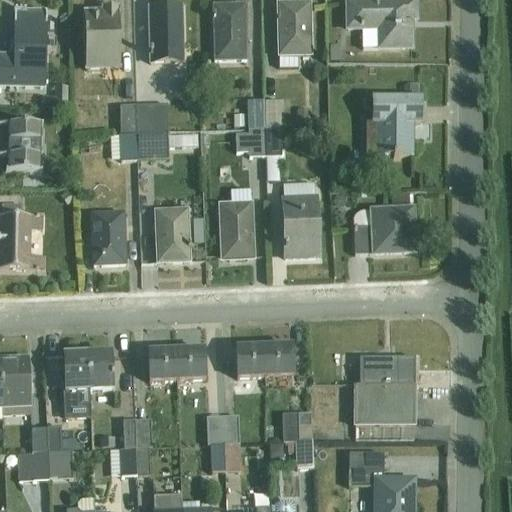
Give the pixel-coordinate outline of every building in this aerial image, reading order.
[(311,5),(276,6),(278,61),(279,61),(279,72),(298,71),(298,61),(313,60),(311,5)] [(415,5),(347,6),(348,35),(362,35),(363,52),(411,51),(411,22),(416,22),(415,5)] [(247,7),(212,8),(214,65),(248,65),(247,7)] [(183,8),(148,9),(149,68),(184,67),(183,8)] [(101,13),(83,13),(83,17),(85,17),(86,70),(85,70),(85,74),(121,73),(119,9),(101,9),(101,13)] [(0,57),(0,89),(45,90),(46,14),(25,13),(13,13),(13,16),(14,16),(13,58),(0,57)] [(332,47),(320,47),(319,61),(331,62),(332,47)] [(407,101),(419,101),(419,87),(407,86),(407,101)] [(42,97),(41,108),(67,109),(68,87),(54,87),(54,98),(42,97)] [(419,101),(407,101),(371,101),(372,128),(365,127),(365,159),(376,159),(376,160),(414,161),(413,128),(422,128),(422,101),(419,101)] [(265,134),(264,104),(247,104),(247,117),(233,118),(234,131),(247,131),(248,134),(265,134)] [(264,104),(265,134),(280,133),(280,104),(264,104)] [(137,138),(168,137),(167,108),(136,109),(137,138)] [(120,138),(137,138),(136,109),(120,109),(120,138)] [(310,112),(297,113),(297,127),(310,127),(310,112)] [(0,127),(0,158),(8,159),(7,175),(40,176),(41,129),(0,127)] [(265,134),(266,161),(267,184),(281,183),(280,133),(265,134)] [(265,134),(248,134),(248,137),(235,137),(235,156),(249,156),(249,162),(266,161),(265,134)] [(168,137),(137,138),(138,164),(168,163),(168,153),(197,151),(197,139),(168,140),(168,137)] [(137,138),(120,138),(111,139),(112,165),(138,164),(137,138)] [(283,201),(280,201),(283,265),(321,263),(318,200),(315,200),(314,187),(283,188),(283,201)] [(392,214),(408,213),(408,196),(391,197),(392,214)] [(253,206),(218,207),(220,266),(255,265),(253,206)] [(0,218),(0,273),(43,275),(44,260),(31,260),(31,234),(43,234),(43,219),(37,219),(37,218),(27,217),(27,219),(23,218),(23,208),(1,207),(1,219),(0,218)] [(189,212),(154,214),(156,269),(191,267),(189,212)] [(408,213),(392,214),(352,216),(354,260),(419,257),(418,236),(414,237),(413,213),(408,213)] [(125,215),(91,217),(93,271),(127,269),(125,215)] [(203,221),(193,222),(194,246),(204,246),(203,221)] [(264,351),(265,382),(293,381),(292,350),(264,351)] [(265,382),(264,351),(235,351),(236,384),(265,382)] [(176,354),(177,386),(206,385),(204,352),(176,354)] [(177,386),(176,354),(147,355),(148,387),(177,386)] [(88,357),(90,397),(114,396),(112,356),(88,357)] [(90,397),(88,357),(63,358),(67,421),(91,420),(90,397)] [(0,361),(0,365),(2,420),(30,419),(30,411),(31,411),(29,360),(0,361)] [(238,387),(238,398),(256,398),(255,386),(238,387)] [(355,430),(413,430),(415,389),(354,390),(355,430)] [(297,445),(297,417),(282,418),(283,446),(288,445),(297,445)] [(297,417),(297,445),(312,444),(311,417),(297,417)] [(224,421),(224,448),(240,448),(239,420),(224,421)] [(224,448),(224,421),(206,421),(208,449),(210,449),(224,448)] [(135,425),(136,453),(149,452),(152,452),(151,424),(135,425)] [(124,453),(136,453),(135,425),(123,425),(124,453)] [(413,430),(355,430),(355,446),(414,446),(413,430)] [(263,431),(249,431),(249,445),(263,445),(263,431)] [(33,457),(48,457),(48,432),(31,433),(33,457)] [(48,432),(48,457),(49,457),(61,456),(61,453),(77,452),(77,442),(60,443),(60,432),(48,432)] [(297,445),(288,445),(288,457),(296,456),(296,473),(314,473),(312,444),(297,445)] [(224,448),(210,449),(211,478),(225,477),(224,448)] [(224,448),(225,477),(241,477),(240,448),(224,448)] [(283,448),(269,449),(270,463),(284,462),(283,448)] [(111,479),(111,452),(101,452),(101,479),(111,479)] [(136,453),(137,481),(150,480),(149,452),(136,453)] [(136,453),(124,453),(120,453),(121,482),(137,481),(136,453)] [(48,457),(49,484),(73,483),(72,456),(61,456),(49,457),(48,457)] [(48,457),(33,457),(18,458),(19,485),(49,484),(48,457)] [(384,458),(349,457),(349,491),(372,491),(371,511),(413,511),(413,484),(383,484),(384,458)] [(182,511),(182,506),(182,499),(153,500),(153,511),(182,511)] [(94,511),(94,502),(81,503),(77,507),(77,511),(94,511)]
